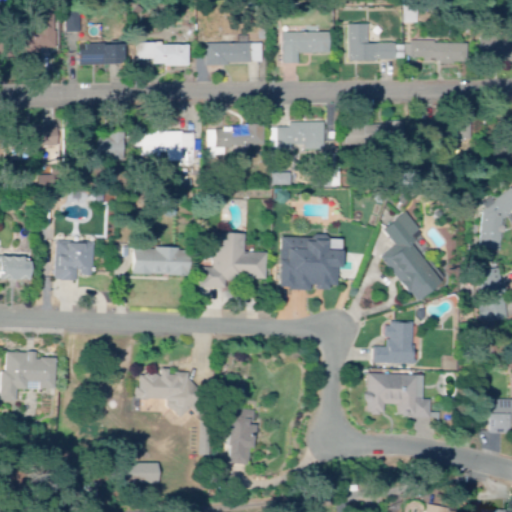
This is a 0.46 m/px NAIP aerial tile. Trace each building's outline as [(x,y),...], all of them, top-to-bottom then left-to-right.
[(81,34),(80,10),(66,10),(67,35),(81,34)] [(56,54),(56,16),(38,15),(38,32),(27,32),(27,54),(56,54)] [(369,26),(348,27),(349,63),(405,62),(405,46),(369,46),(369,26)] [(330,34),(283,35),(284,66),(299,65),(299,56),(331,55),(330,34)] [(511,40),(481,41),(481,63),(511,63),(511,40)] [(468,45),(406,44),(406,62),(467,63),(468,45)] [(207,66),(263,65),(263,45),(206,46),(207,66)] [(80,47),(81,67),(126,66),(126,46),(80,47)] [(190,46),(142,46),(142,67),(190,66),(190,46)] [(325,124),(290,125),(290,130),(271,130),(271,150),(304,149),(304,152),(325,152),(325,124)] [(472,125),(460,124),(459,141),(471,142),(472,125)] [(347,145),(405,143),(405,125),(346,127),(347,145)] [(265,127),(238,127),(237,148),(264,149),(265,127)] [(38,130),(38,148),(59,148),(59,130),(38,130)] [(193,134),(136,135),(136,158),(166,158),(166,164),(180,164),(180,169),(194,168),(193,134)] [(124,160),(125,135),(98,135),(98,160),(124,160)] [(291,187),(292,175),(272,175),(272,186),(291,187)] [(55,178),(39,177),(39,187),(55,187),(55,178)] [(482,251),(503,251),(503,226),(501,223),(511,215),(511,190),(495,203),(492,199),(482,207),(482,251)] [(397,247),(382,258),(418,305),(443,285),(413,246),(424,237),(407,215),(384,232),(397,247)] [(267,255),(246,255),(246,236),(224,236),(224,246),(215,246),(215,270),(204,270),(205,289),(227,289),(227,281),(267,281),(267,255)] [(282,239),(281,291),(312,292),(312,290),(339,290),(339,270),(345,270),(346,253),(330,253),(330,240),(282,239)] [(344,252),(344,242),(331,241),(331,252),(344,252)] [(56,283),(79,283),(79,277),(94,278),(94,244),(56,244),(56,283)] [(134,250),(134,277),(191,278),(191,251),(134,250)] [(0,281),(33,282),(33,260),(0,259),(0,281)] [(373,366),(413,367),(414,327),(387,326),(386,340),(391,340),(390,350),(374,350),(373,366)] [(57,361),(37,360),(37,355),(7,354),(6,373),(2,373),(2,403),(18,404),(18,392),(57,392),(57,361)] [(136,402),(167,402),(168,415),(185,415),(185,408),(195,408),(195,376),(169,376),(169,372),(161,372),(161,377),(139,378),(139,391),(136,391),(136,402)] [(425,378),(368,376),(367,416),(385,417),(385,407),(397,407),(397,420),(439,421),(439,415),(431,415),(431,402),(424,402),(425,378)] [(490,436),(510,436),(510,428),(511,427),(511,402),(489,403),(490,436)] [(249,467),(250,452),(256,452),(257,427),(254,427),(255,413),(233,412),(230,466),(249,467)] [(129,466),(129,485),(160,486),(160,466),(129,466)]
